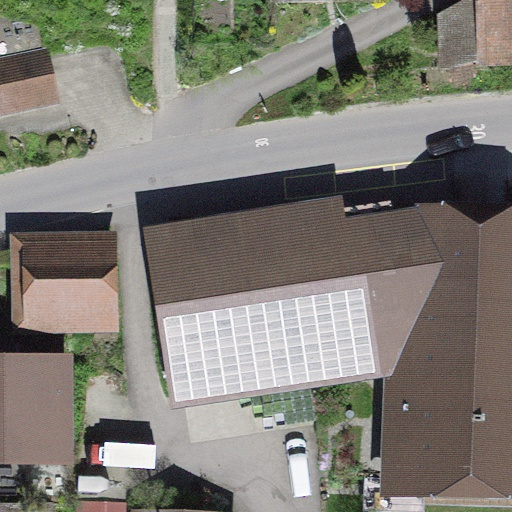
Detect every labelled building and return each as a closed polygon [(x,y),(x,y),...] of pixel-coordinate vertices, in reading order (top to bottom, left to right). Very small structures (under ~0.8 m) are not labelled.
[(511,58),(511,0),(475,0),(443,15),(442,72),(481,59),(511,58)] [(56,100),(46,54),(0,64),(0,100),(2,111),(56,100)] [(403,485),(511,489),(511,218),(426,217),(362,228),(361,211),(161,246),(185,396),(406,359),(403,485)] [(104,313),(102,234),(22,236),(24,316),(104,313)] [(0,457),(61,457),(61,365),(0,364),(0,457)] [(130,511),(130,502),(77,500),(76,511),(130,511)]
